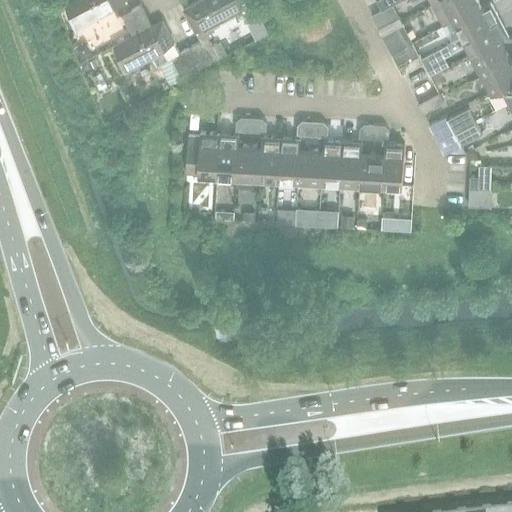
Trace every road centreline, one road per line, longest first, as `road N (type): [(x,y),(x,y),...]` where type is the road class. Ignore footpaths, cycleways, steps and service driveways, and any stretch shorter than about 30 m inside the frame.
road 1 (primary): [(511,398),(406,395),(200,425)]
road 2 (primary): [(206,470),(511,410)]
road 3 (primary): [(11,167),(9,220),(54,372)]
road 4 (primary): [(92,358),(38,198),(11,167)]
road 5 (residential): [(223,96),(406,112)]
road 6 (primary): [(200,425),(184,394),(150,368),(92,358)]
road 7 (residential): [(406,112),(344,0)]
